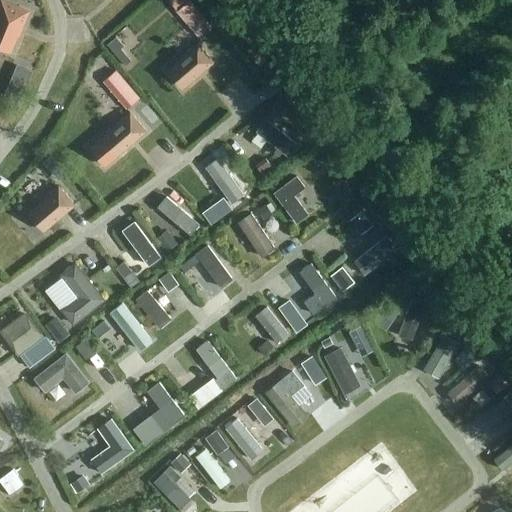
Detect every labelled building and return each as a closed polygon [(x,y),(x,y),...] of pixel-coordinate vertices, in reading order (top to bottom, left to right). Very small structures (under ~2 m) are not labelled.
[(16,37),(18,37),(29,10),(2,0),(0,0),(0,48),(9,53),(16,37)] [(123,46),(116,37),(104,47),(122,68),(130,60),(120,49),(123,46)] [(181,58),(166,71),(182,90),(213,63),(196,44),(180,57),(181,58)] [(114,127),(99,140),(115,159),(145,132),(129,113),(113,126),(114,127)] [(289,159),(299,147),(265,121),(256,133),(289,159)] [(42,163),(50,172),(59,163),(51,154),(42,163)] [(264,175),(273,168),(265,157),(255,165),(264,175)] [(228,202),(240,193),(215,159),(203,167),(228,202)] [(294,223),(307,214),(294,197),(305,189),(296,177),(273,195),(294,223)] [(42,201),(28,213),(43,232),(74,205),(57,186),(41,199),(42,201)] [(205,212),(214,205),(205,194),(196,201),(205,212)] [(190,237),(199,226),(166,198),(157,209),(190,237)] [(272,213),(265,204),(256,210),(263,219),(272,213)] [(349,220),(357,231),(369,221),(361,211),(349,220)] [(260,257),(273,248),(251,215),(238,224),(260,257)] [(148,268),(160,259),(134,224),(122,233),(148,268)] [(166,252),(178,243),(167,229),(156,238),(166,252)] [(219,288),(231,279),(207,246),(195,255),(219,288)] [(74,264),(59,276),(61,278),(77,298),(61,311),(60,311),(72,326),(104,301),(74,264)] [(169,293),(180,285),(170,271),(159,279),(169,293)] [(160,330),(171,321),(147,291),(135,301),(160,330)] [(430,297),(427,307),(436,310),(439,300),(430,297)] [(412,341),(424,306),(411,301),(399,337),(412,341)] [(277,345),(288,336),(266,309),(255,317),(277,345)] [(25,313),(0,332),(0,333),(18,356),(19,355),(29,368),(54,349),(52,346),(44,336),(43,337),(25,313)] [(44,326),(58,344),(70,335),(56,317),(44,326)] [(440,378),(459,345),(444,336),(425,369),(440,378)] [(84,356),(93,349),(86,339),(76,346),(84,356)] [(263,355),(273,346),(266,339),(256,347),(263,355)] [(222,385),(233,376),(207,342),(195,351),(222,385)] [(344,392),(358,385),(340,349),(326,357),(344,392)] [(33,380),(44,394),(62,380),(74,396),(89,384),(66,354),(33,380)] [(305,374),(317,387),(328,378),(316,364),(305,374)] [(459,405),(489,378),(479,366),(449,394),(459,405)] [(508,384),(499,374),(487,384),(496,394),(508,384)] [(198,410),(222,392),(211,378),(188,397),(198,410)] [(163,434),(185,417),(159,383),(147,393),(160,409),(150,417),(163,434)] [(294,427),(307,416),(279,383),(266,393),(294,427)] [(511,405),(511,395),(510,392),(502,397),(509,408),(511,405)] [(256,418),(265,410),(257,400),(248,407),(256,418)] [(481,433),(508,413),(501,404),(474,424),(481,433)] [(237,419),(224,429),(250,461),(262,451),(237,419)] [(110,447),(91,461),(101,476),(134,452),(111,420),(97,430),(110,447)] [(205,439),(218,457),(229,448),(216,431),(205,439)] [(503,471),(511,463),(511,446),(494,462),(503,471)] [(220,489),(229,481),(205,450),(195,457),(220,489)] [(170,463),(177,471),(187,461),(180,453),(170,463)] [(179,511),(190,501),(164,474),(153,484),(179,511)] [(78,493),(86,487),(80,478),(72,484),(78,493)]
